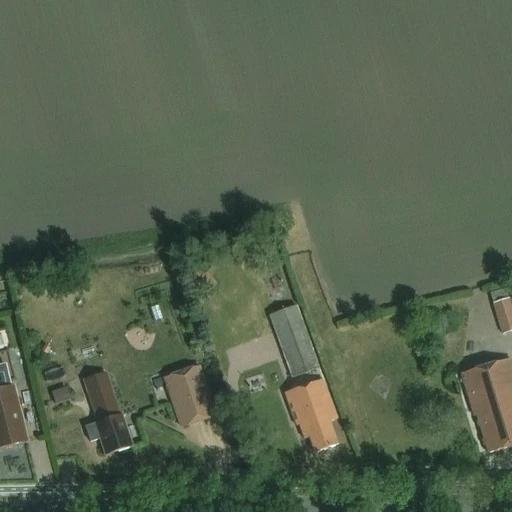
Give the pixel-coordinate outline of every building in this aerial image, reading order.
[(492,306),(502,337),(511,333),(511,314),(508,301),(492,306)] [(296,307),(268,317),(290,380),(316,371),(318,371),(296,307)] [(473,420),(476,419),(487,455),(511,447),(511,370),(509,362),(460,376),(473,420)] [(199,367),(164,380),(180,428),(215,416),(199,367)] [(109,391),(105,378),(85,385),(90,397),(88,398),(96,425),(92,426),(97,441),(99,440),(105,458),(132,449),(121,417),(120,417),(111,390),(109,391)] [(298,428),(303,442),(309,440),(314,456),(336,449),(328,425),(335,423),(321,383),(320,383),(294,392),(285,395),(296,429),(298,428)] [(0,450),(26,443),(13,389),(0,392),(0,450)] [(66,390),(51,394),(54,405),(69,401),(66,390)]
